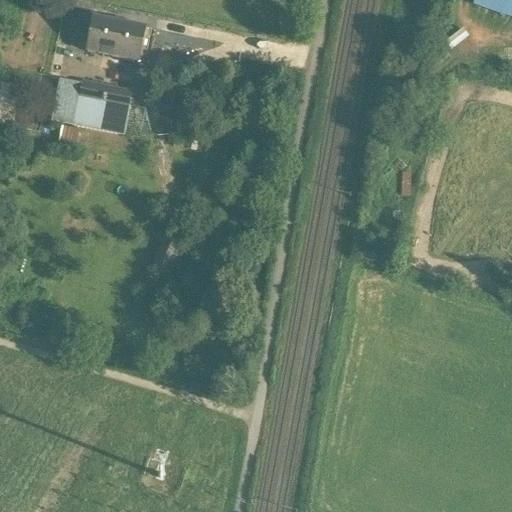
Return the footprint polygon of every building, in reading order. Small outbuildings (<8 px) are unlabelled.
[(511,34),(511,0),(472,0),(469,10),(511,24),(511,25),(509,34),(511,34)] [(144,29),(92,19),(85,53),(137,63),(144,29)] [(81,86),(59,82),(50,123),(72,127),(78,101),(81,86)] [(131,94),(81,83),(81,86),(78,101),(128,111),(131,94)] [(17,90),(0,87),(0,128),(10,130),(17,90)] [(128,111),(78,101),(72,127),(122,137),(128,111)] [(170,226),(167,229),(150,275),(167,281),(170,226)]
